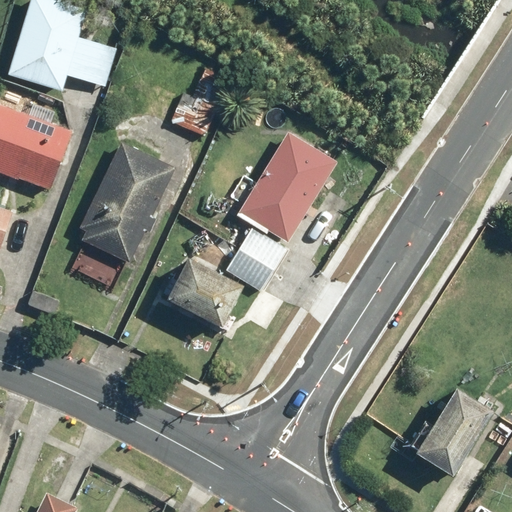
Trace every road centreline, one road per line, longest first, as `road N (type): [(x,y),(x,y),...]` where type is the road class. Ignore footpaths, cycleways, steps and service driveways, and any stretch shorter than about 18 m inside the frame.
road 1 (tertiary): [(313,393),(511,84)]
road 2 (tertiary): [(234,470),(95,394),(0,357)]
